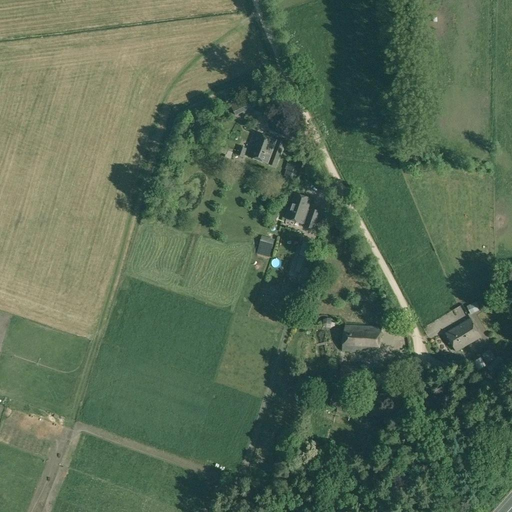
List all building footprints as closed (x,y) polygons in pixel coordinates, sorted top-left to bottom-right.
[(236,116),(253,107),(247,97),(231,105),(236,116)] [(286,116),(277,111),(271,122),(281,127),(286,116)] [(257,133),(252,144),(248,156),(276,166),(285,143),(257,133)] [(243,157),(247,148),(240,146),(237,154),(243,157)] [(302,165),(290,161),(285,175),(297,180),(302,165)] [(311,211),(307,210),(311,199),(295,193),(290,209),(289,209),(285,218),(302,224),(303,223),(306,224),(306,226),(313,229),(319,212),(312,209),(311,211)] [(275,239),(262,236),(259,245),(272,249),(275,239)] [(300,254),(295,271),(305,275),(311,258),(300,254)] [(476,302),(467,306),(471,314),(480,309),(483,307),(481,301),(477,302),(476,302)] [(475,326),(470,318),(446,333),(450,340),(475,326)] [(345,324),(342,350),(357,351),(372,351),(378,351),(381,327),(345,324)] [(450,340),(457,351),(481,337),(475,326),(450,340)] [(490,349),(483,354),(488,363),(496,358),(490,349)] [(499,356),(488,368),(494,374),(505,362),(499,356)] [(481,357),(473,362),(479,370),(486,366),(481,357)] [(342,365),(340,377),(357,378),(358,366),(342,365)] [(333,390),(329,406),(354,412),(358,396),(333,390)] [(390,404),(370,402),(369,415),(389,417),(390,404)]
